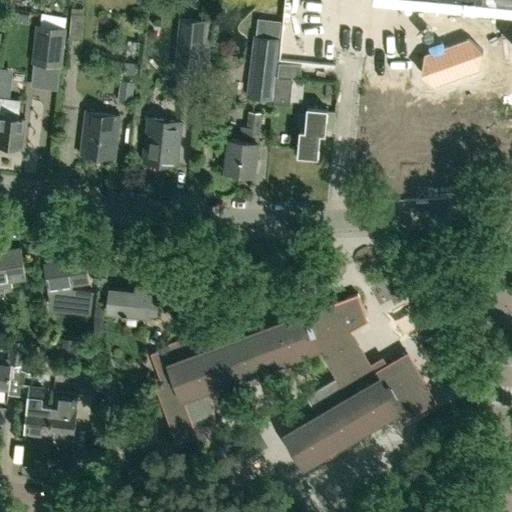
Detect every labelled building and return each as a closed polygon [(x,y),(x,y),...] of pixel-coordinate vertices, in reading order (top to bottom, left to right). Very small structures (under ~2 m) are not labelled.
[(202,70),(207,19),(180,17),(175,68),(202,70)] [(39,25),(34,62),(60,65),(65,29),(40,25),(39,25)] [(275,98),(279,62),(282,28),(259,26),(256,56),(251,56),(247,94),(275,98)] [(469,38),(445,46),(443,41),(428,46),(430,52),(425,54),(421,73),(436,85),(481,69),(484,50),(469,38)] [(121,79),(119,100),(134,102),(141,41),(129,40),(126,60),(125,60),(124,73),(129,74),(128,79),(121,79)] [(279,62),(275,98),(298,100),(302,64),(279,62)] [(0,144),(22,147),(25,117),(19,116),(20,100),(0,97),(0,115),(1,115),(0,122),(0,144)] [(326,133),(328,109),(308,106),(305,129),(300,129),(297,154),(318,157),(320,133),(326,133)] [(115,158),(120,114),(87,110),(81,154),(115,158)] [(259,128),(259,126),(261,112),(248,111),(246,126),(240,126),(238,140),(230,139),(226,171),(255,174),(259,142),(258,142),(259,128)] [(177,165),(182,121),(148,117),(143,161),(177,165)] [(22,246),(0,249),(0,290),(11,289),(10,280),(27,277),(22,246)] [(72,287),(72,283),(90,280),(85,256),(44,263),(51,298),(67,297),(67,305),(92,307),(94,292),(94,289),(72,287)] [(147,291),(145,287),(137,285),(136,290),(111,288),(109,310),(157,315),(158,299),(150,299),(151,291),(147,291)] [(228,379),(319,345),(329,363),(335,372),(316,383),(312,399),(320,413),(284,434),(296,453),(302,464),(321,453),(325,458),(347,445),(345,439),(399,408),(404,417),(434,399),(408,354),(386,366),(384,363),(382,360),(371,366),(350,331),(368,320),(358,293),(310,311),(302,314),(210,348),(205,350),(201,339),(193,342),(190,334),(163,344),(164,348),(151,353),(163,385),(156,387),(176,435),(196,430),(217,422),(210,386),(228,379)] [(403,294),(388,299),(391,309),(406,304),(403,294)] [(23,356),(26,356),(28,341),(15,339),(13,359),(0,357),(0,387),(10,389),(9,394),(19,395),(20,384),(22,370),(23,356)] [(22,370),(36,372),(37,357),(26,356),(23,356),(22,370)] [(92,388),(94,368),(77,366),(75,387),(92,388)] [(34,436),(50,438),(53,404),(40,402),(42,386),(34,386),(20,384),(19,395),(30,396),(26,433),(34,434),(34,436)] [(53,404),(50,438),(67,439),(67,438),(75,439),(80,393),(67,391),(66,405),(53,404)]
